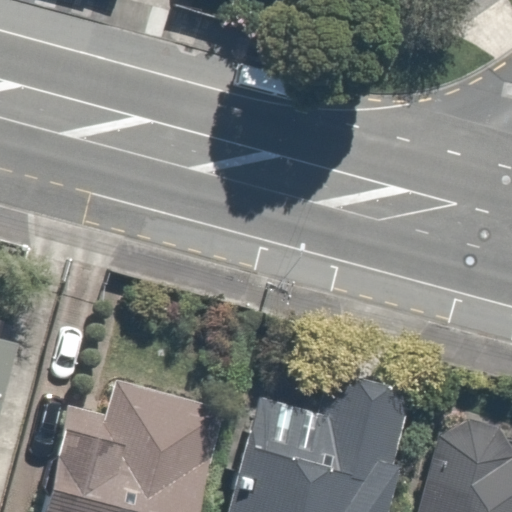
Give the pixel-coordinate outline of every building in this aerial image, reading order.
[(233,0),(244,14),(261,0),(233,0)] [(58,268),(36,350),(17,418),(64,431),(41,511),(223,511),(249,415),(109,377),(133,289),(58,268)] [(0,511),(0,480),(17,418),(36,350),(0,339),(0,511)] [(334,418),(255,397),(249,415),(223,511),(394,511),(423,408),(425,402),(344,380),(334,418)] [(394,511),(511,511),(511,432),(423,408),(394,511)]
